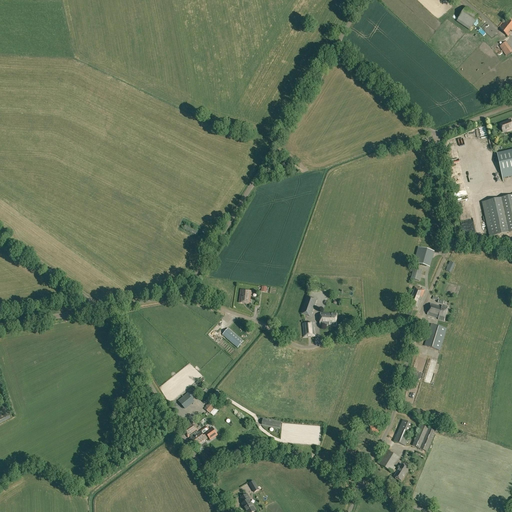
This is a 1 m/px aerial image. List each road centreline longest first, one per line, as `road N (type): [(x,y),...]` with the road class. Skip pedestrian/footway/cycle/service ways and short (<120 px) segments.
road 1 (unclassified): [(181,292),(208,262),(336,48)]
road 2 (unclassified): [(419,319),(297,348),(181,292)]
road 3 (unclassified): [(228,511),(102,307)]
road 4 (unclassified): [(419,319),(452,239),(435,135)]
road 5 (unclassified): [(360,485),(392,420),(419,319)]
road 6 (unclassified): [(435,135),(336,48)]
